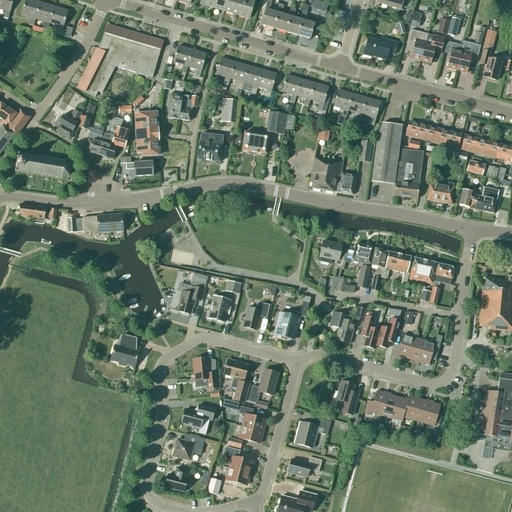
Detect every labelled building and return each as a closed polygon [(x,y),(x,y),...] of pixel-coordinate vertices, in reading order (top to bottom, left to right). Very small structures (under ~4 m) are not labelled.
[(12,0),(0,0),(0,9),(5,11),(3,18),(8,19),(9,12),(10,12),(12,0)] [(28,25),(33,26),(35,19),(40,3),(30,0),(25,0),(21,15),(30,18),(28,25)] [(214,0),(212,8),(224,11),(227,0),(214,0)] [(241,0),(227,0),(224,11),(237,15),(241,0)] [(241,0),(237,15),(249,19),(254,0),(241,0)] [(401,0),(379,0),(378,4),(398,10),(401,0)] [(273,29),(278,13),(276,13),(269,11),(271,2),(267,1),(264,10),(265,10),(261,25),(273,29)] [(314,7),(313,9),(322,11),(324,3),(316,1),(314,7)] [(47,30),(49,23),(54,7),(40,3),(35,19),(44,22),(42,29),(47,30)] [(290,17),(288,16),(280,14),(283,6),(279,4),(276,13),(278,13),(273,29),(285,32),(290,17)] [(67,11),(54,7),(49,23),(58,26),(56,33),(60,35),(67,11)] [(302,20),(300,20),(292,18),(295,9),(290,8),(288,16),(290,17),(285,32),(297,36),(302,20)] [(307,13),(302,11),(300,20),(302,20),(297,36),(309,39),(314,24),(304,21),(307,13)] [(409,26),(418,28),(421,14),(413,12),(409,26)] [(447,35),(455,37),(459,20),(451,18),(447,35)] [(438,32),(446,34),(449,21),(441,19),(438,32)] [(400,23),(395,24),(399,36),(405,34),(402,23),(400,23)] [(97,49),(77,88),(95,97),(98,92),(101,94),(115,67),(135,73),(152,78),(162,42),(106,26),(99,50),(97,49)] [(474,43),(480,44),(484,28),(479,27),(478,33),(477,33),(474,43)] [(420,62),(427,34),(411,30),(407,44),(414,45),(410,59),(420,62)] [(484,42),(492,44),(495,32),(487,30),(484,42)] [(440,52),(443,38),(427,34),(420,62),(430,64),(434,50),(440,52)] [(398,44),(380,39),(379,42),(368,39),(363,55),(371,57),(372,56),(385,60),(387,53),(394,55),(398,44)] [(463,46),(462,46),(447,42),(444,53),(450,54),(447,68),(457,71),(463,46)] [(463,42),(462,46),(463,46),(457,71),(466,73),(470,59),(476,61),(479,46),(463,42)] [(181,73),(185,74),(187,67),(192,50),(178,46),(173,63),(183,66),(181,73)] [(199,78),(206,54),(192,50),(187,67),(196,70),(194,76),(199,78)] [(483,78),(496,81),(501,62),(488,59),(490,52),(483,50),(479,64),(486,66),(483,78)] [(227,86),(229,79),(234,63),(220,59),(215,75),(225,78),(223,85),(227,86)] [(237,89),(241,90),(243,83),(248,67),(234,63),(229,79),(239,82),(237,89)] [(257,87),(262,71),(248,67),(243,83),(253,86),(251,93),(249,93),(248,99),(253,100),(255,94),(257,87)] [(269,98),(276,75),(262,71),(257,87),(266,90),(264,97),(269,98)] [(294,103),(296,96),(300,80),(286,76),(281,92),(291,95),(289,102),(294,103)] [(172,82),(163,80),(161,89),(170,90),(172,82)] [(308,107),(310,100),(314,84),(300,80),(296,96),(305,99),(303,106),(308,107)] [(321,111),(328,88),(314,84),(310,100),(319,103),(317,110),(321,111)] [(345,118),(347,111),(352,95),(338,90),(333,107),(343,110),(341,117),(345,118)] [(179,120),(181,103),(182,96),(168,94),(166,109),(169,109),(168,118),(179,120)] [(190,121),(192,106),(187,105),(188,96),(182,95),(182,96),(181,103),(179,120),(190,121)] [(361,115),(366,98),(352,95),(347,111),(357,114),(355,121),(359,122),(361,115)] [(373,126),(380,102),(366,98),(361,115),(371,118),(369,125),(373,126)] [(233,101),(222,99),(221,106),(221,112),(220,122),(235,124),(237,101),(233,101)] [(0,124),(2,126),(0,128),(0,136),(8,142),(14,135),(7,129),(5,128),(7,124),(8,125),(16,114),(0,103),(0,124)] [(84,108),(77,104),(75,109),(82,112),(84,108)] [(284,105),(282,110),(289,112),(290,113),(290,112),(292,107),(291,107),(284,105)] [(82,113),(75,109),(68,120),(62,116),(58,123),(60,124),(56,131),(69,139),(74,132),(72,131),(76,124),(75,124),(82,113)] [(141,153),(141,157),(158,156),(156,113),(134,114),(136,154),(141,153)] [(265,132),(283,136),(284,130),(291,130),(293,117),(268,113),(265,132)] [(86,132),(88,133),(89,131),(87,130),(90,119),(81,116),(77,127),(87,130),(86,132)] [(341,117),(339,116),(336,124),(342,126),(345,118),(341,117)] [(358,124),(351,122),(349,131),(355,133),(358,124)] [(405,136),(424,141),(427,126),(409,122),(405,136)] [(371,182),(394,185),(401,126),(382,123),(377,140),(371,182)] [(435,143),(438,129),(427,126),(424,141),(435,143)] [(117,128),(114,136),(111,144),(112,144),(124,148),(129,132),(117,128)] [(329,131),(318,129),(317,140),(327,142),(329,131)] [(446,146),(449,132),(438,129),(435,143),(446,146)] [(458,149),(461,135),(449,132),(446,146),(458,149)] [(98,156),(98,155),(101,143),(100,142),(101,137),(90,133),(85,151),(98,156)] [(116,147),(111,146),(112,144),(111,144),(114,136),(104,133),(101,143),(98,155),(112,160),(116,147)] [(266,155),(268,136),(244,133),(242,151),(243,151),(251,152),(251,153),(256,154),(256,153),(265,154),(265,155),(266,155)] [(221,143),(222,143),(222,136),(201,134),(200,142),(198,142),(196,160),(219,163),(221,143)] [(460,150),(472,153),(475,138),(464,135),(460,150)] [(0,152),(8,142),(0,136),(0,152)] [(483,155),(487,141),(475,138),(472,153),(483,155)] [(420,143),(409,141),(407,148),(418,151),(420,143)] [(494,158),(498,144),(487,141),(483,155),(494,158)] [(358,162),(368,163),(371,143),(360,142),(358,162)] [(511,147),(510,147),(498,144),(494,158),(511,162),(511,156),(511,147)] [(393,196),(416,199),(422,152),(401,150),(400,164),(397,163),(393,196)] [(69,175),(70,168),(70,167),(64,162),(65,162),(64,162),(19,154),(17,153),(17,155),(17,158),(16,158),(16,159),(17,159),(16,165),(15,165),(15,166),(15,167),(15,170),(14,171),(16,171),(61,179),(62,179),(68,176),(69,175)] [(311,188),(334,193),(335,193),(337,193),(340,177),(342,162),(314,158),(310,182),(312,182),(311,188)] [(466,171),(482,176),(485,166),(469,161),(466,171)] [(134,170),(134,177),(152,176),(152,163),(133,163),(133,164),(125,164),(126,170),(134,170)] [(494,184),(498,169),(488,166),(485,177),(491,178),(490,183),(494,184)] [(495,184),(501,185),(505,170),(499,168),(495,184)] [(341,173),(340,177),(337,193),(352,195),(354,183),(355,176),(341,173)] [(426,201),(451,205),(454,188),(429,183),(426,201)] [(480,196),(484,197),(481,211),(493,214),(498,191),(489,189),(482,188),(480,196)] [(484,197),(480,196),(472,195),(472,192),(461,190),(458,205),(469,208),(481,211),(484,197)] [(49,215),(48,219),(55,220),(56,210),(50,209),(49,210),(45,209),(45,208),(19,205),(18,214),(20,214),(20,216),(44,220),(44,215),(49,215)] [(82,218),(82,219),(83,232),(83,233),(91,232),(91,236),(98,236),(98,234),(123,232),(122,215),(97,217),(82,218)] [(75,220),(75,218),(66,219),(67,233),(83,232),(82,219),(75,220)] [(334,268),(343,270),(344,263),(347,250),(341,249),(341,247),(323,242),(319,256),(336,260),(334,268)] [(373,248),(355,244),(354,252),(352,261),(362,263),(362,266),(361,265),(356,287),(365,289),(370,268),(369,267),(373,248)] [(374,267),(378,268),(375,277),(373,276),(370,291),(377,292),(380,278),(381,278),(383,268),(382,268),(386,252),(375,249),(371,265),(375,266),(374,267)] [(347,250),(344,263),(351,265),(352,261),(354,252),(347,250)] [(388,252),(384,269),(383,268),(381,278),(386,279),(388,270),(403,273),(401,284),(406,285),(409,269),(408,268),(410,257),(388,252)] [(413,258),(409,275),(421,278),(421,281),(427,282),(429,274),(432,275),(435,264),(413,258)] [(439,283),(449,286),(452,270),(453,270),(451,267),(437,264),(428,303),(435,305),(439,289),(437,289),(439,283)] [(199,286),(218,287),(218,276),(199,275),(199,286)] [(511,277),(508,278),(507,281),(482,278),(481,291),(511,294),(511,277)] [(338,279),(335,291),(344,293),(347,282),(338,279)] [(240,284),(227,281),(224,292),(238,295),(240,284)] [(179,284),(176,292),(181,293),(176,311),(190,315),(194,300),(200,302),(203,290),(179,284)] [(420,302),(428,303),(431,292),(423,290),(420,302)] [(511,332),(511,294),(481,291),(478,327),(488,328),(487,330),(511,332)] [(208,319),(223,323),(229,301),(214,297),(211,311),(209,312),(208,317),(209,318),(208,319)] [(302,302),(299,316),(305,318),(309,304),(302,302)] [(256,331),(259,317),(266,318),(269,305),(262,304),(262,306),(256,305),(255,310),(247,308),(242,327),(256,331)] [(354,320),(362,322),(365,310),(357,308),(354,320)] [(349,345),(355,324),(346,321),(347,316),(333,312),(329,327),(338,329),(335,341),(349,345)] [(403,320),(411,321),(413,313),(404,312),(403,320)] [(274,336),(293,340),(298,318),(280,313),(274,336)] [(375,346),(379,331),(372,329),(375,319),(370,317),(365,316),(360,336),(365,337),(363,346),(374,350),(375,346)] [(387,329),(380,327),(379,331),(375,346),(386,349),(388,342),(394,344),(400,322),(390,319),(387,329)] [(397,356),(407,359),(413,338),(403,335),(397,356)] [(138,352),(132,350),(135,339),(122,336),(119,347),(114,346),(110,360),(119,362),(118,364),(126,366),(126,365),(133,367),(133,368),(134,368),(138,352)] [(407,359),(418,362),(424,341),(413,338),(407,359)] [(435,344),(424,341),(418,362),(429,365),(435,344)] [(207,359),(192,360),(194,381),(206,380),(207,390),(217,389),(216,373),(209,374),(207,359)] [(248,385),(242,383),(242,380),(243,380),(247,366),(228,361),(224,375),(233,377),(230,387),(236,389),(233,400),(244,403),(248,385)] [(259,392),(272,396),(278,374),(264,370),(259,388),(252,386),(248,402),(255,404),(256,404),(257,401),(259,392)] [(511,375),(499,374),(496,393),(485,391),(478,436),(511,440),(508,459),(511,459),(511,375)] [(354,386),(355,386),(340,381),(340,382),(341,382),(340,387),(338,386),(337,392),(338,392),(336,400),(335,399),(335,400),(344,402),(341,411),(346,412),(345,414),(352,416),(356,400),(350,398),(354,386)] [(370,413),(381,416),(387,395),(376,392),(373,403),(367,401),(364,413),(369,415),(370,413)] [(387,395),(381,416),(391,419),(397,398),(387,395)] [(403,418),(413,421),(419,400),(408,397),(407,400),(403,418)] [(397,398),(391,419),(390,422),(396,424),(395,425),(399,426),(401,421),(402,422),(403,418),(407,400),(397,398)] [(413,421),(423,424),(429,402),(419,400),(413,421)] [(268,404),(257,401),(256,404),(255,404),(254,407),(266,411),(268,404)] [(434,427),(440,405),(429,402),(423,424),(434,427)] [(209,421),(211,421),(214,409),(199,405),(197,413),(184,410),(180,428),(181,425),(199,429),(197,434),(205,436),(209,421)] [(238,413),(245,415),(242,427),(262,432),(265,420),(251,417),(253,410),(240,407),(238,413)] [(361,419),(355,417),(352,426),(358,428),(361,419)] [(315,433),(327,436),(330,423),(315,419),(313,426),(300,423),(295,444),(311,449),(315,433)] [(238,439),(259,444),(262,432),(242,427),(238,439)] [(183,441),(177,440),(172,457),(189,461),(191,453),(200,455),(204,440),(185,435),(183,441)] [(242,442),(228,438),(226,446),(240,449),(242,442)] [(232,457),(229,469),(249,474),(252,462),(237,458),(239,451),(226,447),(224,455),(232,457)] [(287,477),(288,473),(307,478),(309,470),(318,473),(321,461),(309,458),(308,465),(291,460),(286,477),(287,477)] [(187,480),(186,480),(188,471),(176,468),(174,477),(167,475),(164,488),(184,492),(187,480)] [(246,486),(249,474),(229,469),(225,481),(246,486)] [(221,482),(211,479),(207,493),(217,496),(221,482)] [(302,511),(303,511),(306,511),(311,511),(315,496),(299,492),(297,501),(281,496),(278,507),(276,508),(275,510),(275,511),(302,511)]
